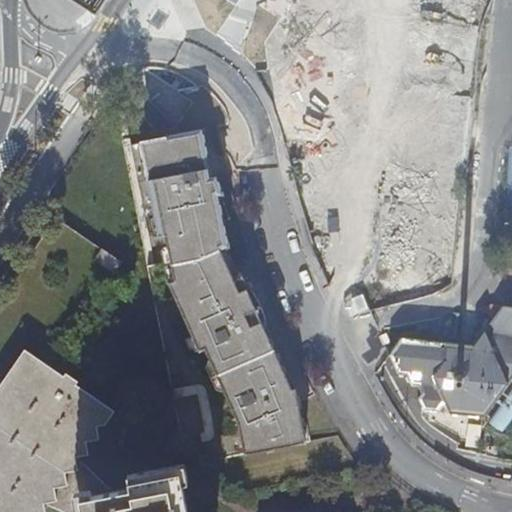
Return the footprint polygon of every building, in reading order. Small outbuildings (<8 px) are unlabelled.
[(388,266),(452,272),(477,29),(425,24),(421,55),(410,54),(388,266)] [(302,98),(307,131),(343,125),(338,92),(302,98)] [(206,463),(244,454),(305,442),(295,389),(291,389),(262,323),(266,321),(257,297),(240,272),(238,273),(227,246),(228,245),(218,194),(223,193),(217,175),(213,175),(211,167),(210,167),(203,128),(168,135),(168,137),(143,141),(131,144),(125,112),(117,113),(141,233),(142,238),(149,274),(150,277),(159,324),(166,359),(172,395),(179,431),(181,440),(200,457),(206,463)] [(95,260),(115,275),(121,264),(102,250),(95,260)] [(511,306),(502,306),(473,345),(400,338),(388,354),(396,373),(406,374),(411,385),(417,386),(424,388),(417,398),(422,410),(437,412),(444,402),(449,413),(484,417),(511,376),(511,306)] [(77,469),(75,457),(88,455),(86,442),(99,440),(96,427),(105,425),(114,412),(76,385),(78,381),(66,373),(64,377),(25,350),(0,386),(0,511),(45,511),(44,503),(56,500),(54,488),(67,485),(65,473),(77,469)] [(115,491),(75,457),(77,469),(65,473),(67,485),(54,488),(56,500),(44,503),(63,511),(83,511),(81,498),(115,491)] [(131,488),(115,491),(81,498),(83,511),(187,511),(180,470),(130,480),(131,488)]
